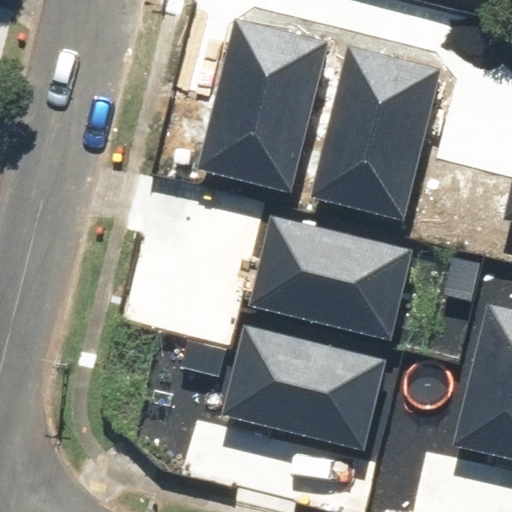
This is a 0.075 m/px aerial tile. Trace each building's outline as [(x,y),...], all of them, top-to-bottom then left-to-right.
[(329,45),(238,23),(203,168),(294,190),(329,45)] [(442,66),(351,44),(316,189),(407,211),(442,66)] [(266,218),(244,308),(389,343),(411,252),(266,218)] [(511,305),(486,300),(451,444),(511,458),(511,305)] [(245,326),(223,417),(369,451),(390,361),(245,326)]
